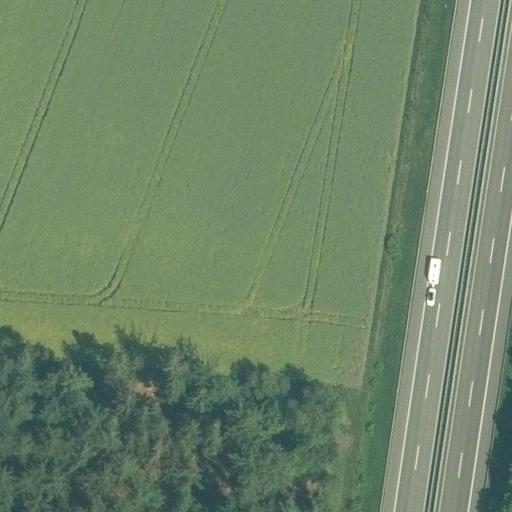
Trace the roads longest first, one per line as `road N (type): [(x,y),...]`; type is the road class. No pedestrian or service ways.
road 1 (motorway): [(487,0),(409,511)]
road 2 (motorway): [(453,511),(511,123)]
